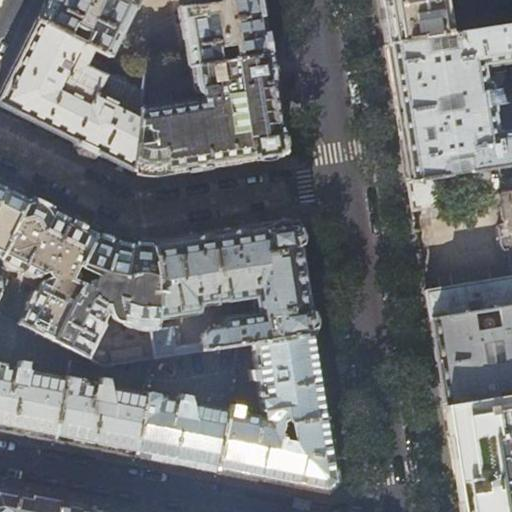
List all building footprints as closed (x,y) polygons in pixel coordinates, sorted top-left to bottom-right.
[(45,0),(35,22),(85,46),(108,58),(135,0),(179,0),(181,7),(176,8),(186,67),(194,66),(216,62),(214,48),(230,46),(232,60),(266,55),(257,0),(45,0)] [(377,0),(382,31),(384,45),(499,26),(495,0),(468,0),(469,2),(444,6),(442,0),(377,0)] [(85,46),(35,22),(34,22),(15,60),(0,90),(0,105),(66,138),(131,171),(138,110),(141,88),(108,72),(105,72),(104,75),(77,61),(85,46)] [(511,23),(499,26),(384,45),(395,111),(406,181),(445,175),(511,164),(511,127),(496,129),(494,112),(489,113),(492,111),(492,109),(488,86),(487,84),(485,83),(483,66),(511,61),(511,23)] [(277,122),(266,55),(232,60),(216,62),(194,66),(200,99),(138,110),(131,171),(145,174),(154,174),(187,168),(282,153),(277,122)] [(449,196),(445,175),(406,181),(411,211),(442,204),(449,196)] [(9,235),(26,198),(0,185),(0,256),(10,236),(9,235)] [(428,319),(511,305),(511,189),(496,192),(501,222),(497,224),(496,226),(499,246),(501,249),(503,250),(505,250),(509,276),(424,292),(428,319)] [(67,219),(26,198),(9,235),(10,236),(0,256),(0,263),(1,265),(4,268),(9,270),(13,270),(27,277),(46,274),(47,279),(36,281),(32,289),(28,292),(25,296),(23,299),(23,306),(15,323),(48,339),(68,299),(72,296),(78,283),(74,281),(76,276),(74,272),(72,271),(75,265),(78,267),(78,266),(94,232),(86,228),(83,225),(77,221),(67,219)] [(305,300),(294,230),(290,231),(293,225),(292,222),(216,235),(150,246),(154,276),(155,319),(193,313),(194,312),(196,310),(196,306),(250,298),(252,312),(220,317),(217,319),(216,321),(216,328),(201,331),(199,334),(202,350),(250,343),(310,333),(305,300)] [(155,319),(154,276),(150,246),(144,245),(126,243),(113,240),(105,235),(97,232),(94,232),(78,266),(85,269),(85,270),(93,275),(91,280),(88,279),(86,279),(84,281),(82,285),(78,283),(72,296),(68,299),(48,339),(84,357),(100,325),(99,320),(102,313),(95,304),(99,300),(116,319),(125,326),(133,330),(138,331),(150,332),(150,331),(156,330),(156,329),(155,319)] [(511,305),(428,319),(434,357),(442,404),(511,392),(511,305)] [(150,331),(150,332),(153,358),(157,357),(174,355),(169,326),(156,329),(156,330),(150,331)] [(317,374),(310,333),(250,343),(261,410),(261,416),(280,421),(284,419),(288,423),(324,418),(317,374)] [(109,351),(111,364),(142,359),(140,347),(109,351)] [(174,355),(157,357),(159,370),(179,366),(177,354),(174,355)] [(0,427),(14,431),(52,438),(63,377),(25,369),(26,363),(16,361),(15,367),(0,363),(0,427)] [(65,367),(63,377),(52,438),(98,447),(132,454),(144,393),(110,386),(111,380),(101,378),(100,384),(70,378),(72,369),(65,367)] [(176,399),(144,393),(132,454),(166,460),(213,470),(225,409),(186,401),(188,394),(178,392),(176,399)] [(511,511),(511,392),(449,403),(455,441),(466,511),(511,511)] [(261,416),(225,409),(213,470),(261,479),(323,491),(334,481),(329,449),(324,418),(288,423),(284,419),(280,421),(261,416)] [(88,511),(89,506),(42,497),(0,488),(0,511),(88,511)]
